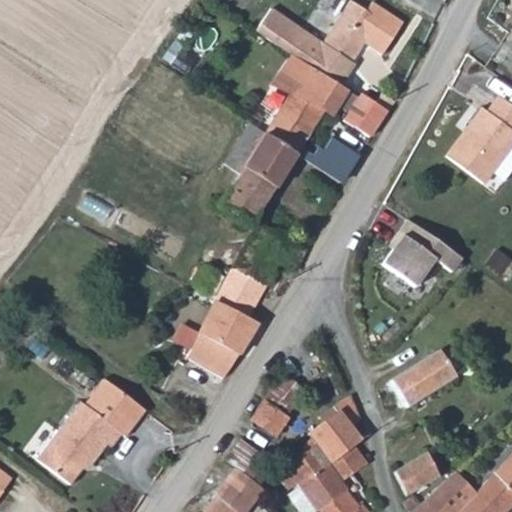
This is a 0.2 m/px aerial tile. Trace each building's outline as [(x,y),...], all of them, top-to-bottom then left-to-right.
[(306,69),(337,90),(353,65),(349,63),(363,42),(383,55),(402,23),(371,3),(365,13),(349,3),(321,46),(269,11),(255,33),(293,59),(306,69)] [(263,135),(295,156),(322,113),(326,107),(337,90),(306,69),(293,59),(279,83),(292,91),(263,135)] [(342,120),(350,126),(369,140),(393,100),(369,86),(363,96),(358,92),(352,100),(343,117),(342,120)] [(337,90),(326,107),(331,110),(343,117),(352,100),(337,90)] [(478,104),(443,153),(480,179),(489,167),(511,135),(511,128),(511,126),(511,103),(495,91),(483,107),(478,104)] [(326,107),(322,113),(327,117),(331,110),(326,107)] [(225,161),(241,171),(243,167),(263,135),(250,127),(247,125),(225,161)] [(243,167),(275,187),(295,156),(263,135),(243,167)] [(511,157),(511,135),(489,167),(500,174),(511,157)] [(219,207),(250,226),(275,187),(243,167),(241,171),(219,207)] [(412,286),(429,259),(448,272),(459,255),(399,217),(371,260),(412,286)] [(244,245),(280,263),(290,244),(260,228),(249,235),(244,245)] [(305,252),(290,244),(280,263),(295,271),(305,252)] [(248,319),(280,263),(244,245),(231,269),(213,303),(248,319)] [(248,319),(213,303),(183,359),(226,379),(255,323),(248,319)] [(404,371),(388,380),(406,408),(455,377),(437,350),(404,371)] [(289,412),(303,390),(283,372),(267,395),(289,412)] [(144,414),(103,383),(82,409),(79,406),(36,464),(68,488),(84,466),(89,470),(104,448),(109,452),(118,439),(123,442),(144,414)] [(314,442),(340,480),(359,467),(367,460),(354,442),(359,438),(350,427),(362,416),(351,392),(333,405),(335,410),(308,431),(314,442)] [(274,436),(287,417),(263,400),(251,419),(274,436)] [(225,460),(240,472),(254,449),(240,436),(225,460)] [(314,442),(282,466),(314,511),(344,487),(340,480),(314,442)] [(395,473),(404,494),(431,480),(431,481),(438,476),(424,451),(418,455),(394,469),(395,473)] [(474,492),(495,511),(504,511),(511,504),(511,453),(474,492)] [(217,471),(226,477),(201,509),(204,511),(245,511),(263,490),(240,472),(225,460),(217,471)] [(314,511),(362,511),(360,509),(355,502),(366,495),(358,481),(365,476),(359,467),(340,480),(344,487),(314,511)] [(495,511),(474,492),(465,483),(452,471),(419,502),(412,492),(405,497),(400,501),(408,511),(495,511)] [(0,493),(1,495),(10,483),(0,475),(0,493)] [(366,495),(355,502),(360,509),(370,502),(366,495)]
